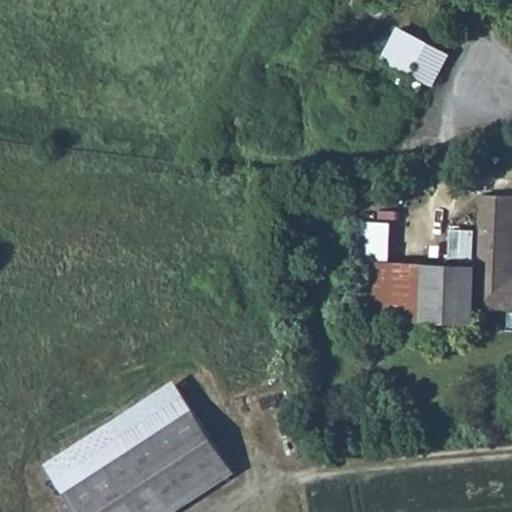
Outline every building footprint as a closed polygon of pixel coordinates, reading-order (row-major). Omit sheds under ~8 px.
[(446,52),(399,29),(383,60),(430,83),(446,52)] [(511,195),(482,195),(477,307),(511,308),(511,277),(511,276),(511,195)] [(479,227),(465,226),(464,257),(478,257),(479,227)] [(474,322),(476,267),(364,263),(362,318),(474,322)] [(180,386),(47,466),(75,511),(177,511),(234,471),(180,386)]
